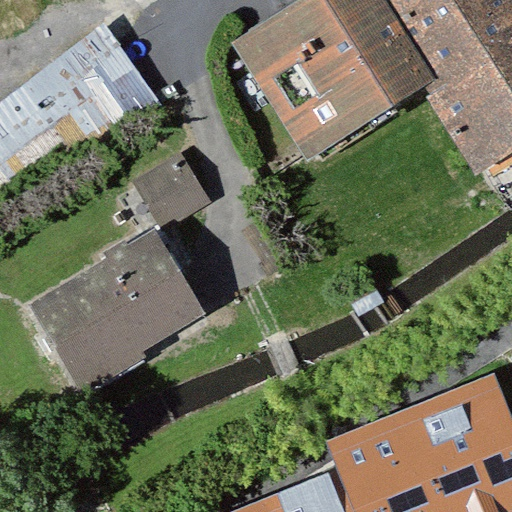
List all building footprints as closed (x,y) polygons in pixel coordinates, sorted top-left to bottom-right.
[(382,0),(294,0),(228,43),(306,162),(419,88),(433,79),(382,0)] [(511,0),(382,0),(433,79),(419,88),(474,177),(511,153),(511,0)] [(114,27),(0,101),(0,175),(86,118),(96,133),(157,92),(114,27)] [(167,225),(217,198),(190,147),(139,175),(167,225)] [(203,311),(149,226),(26,304),(80,388),(203,311)] [(511,511),(511,431),(493,385),(326,452),(335,473),(350,511),(511,511)] [(350,511),(335,473),(237,511),(350,511)]
